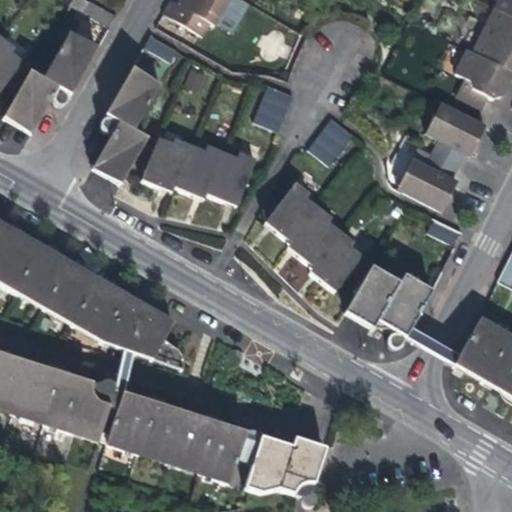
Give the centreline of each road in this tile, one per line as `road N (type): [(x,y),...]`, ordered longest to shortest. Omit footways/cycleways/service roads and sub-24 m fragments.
road 1 (residential): [(335,51),(212,294)]
road 2 (residential): [(212,294),(407,407)]
road 3 (residential): [(148,0),(40,194)]
road 4 (residential): [(511,212),(407,407)]
road 5 (residential): [(40,194),(212,294)]
road 6 (residential): [(407,407),(511,467)]
